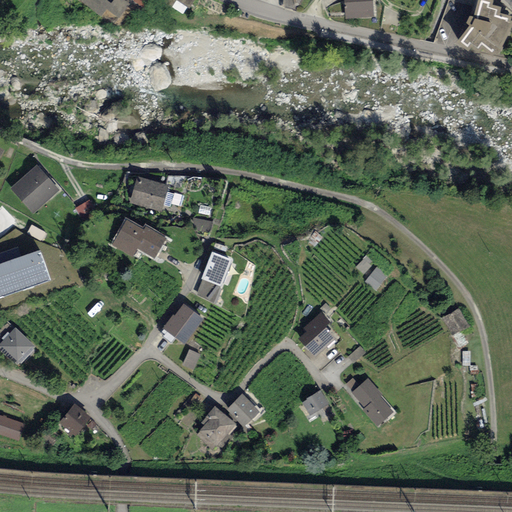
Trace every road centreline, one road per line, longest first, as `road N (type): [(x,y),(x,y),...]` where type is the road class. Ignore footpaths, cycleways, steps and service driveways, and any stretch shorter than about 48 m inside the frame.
road 1 (unclassified): [(489,511),(493,444),(483,338),(462,290),(413,238),(368,206),(330,192),(221,170),(85,165),(0,133)]
road 2 (residential): [(88,401),(150,353),(225,400),(285,346),(320,376)]
road 3 (residential): [(239,0),(511,68)]
road 4 (unclassified): [(88,401),(124,450),(125,511)]
